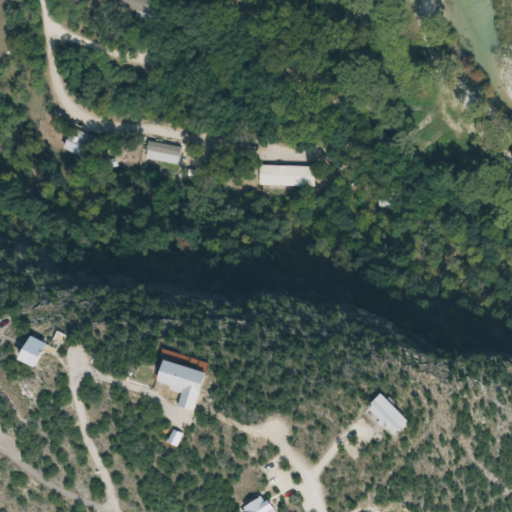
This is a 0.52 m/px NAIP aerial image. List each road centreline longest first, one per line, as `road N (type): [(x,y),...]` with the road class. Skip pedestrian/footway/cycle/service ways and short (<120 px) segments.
road 1 (residential): [(318,160),(91,120),(68,108),(49,74),(41,0)]
road 2 (residential): [(104,511),(46,483),(0,447)]
